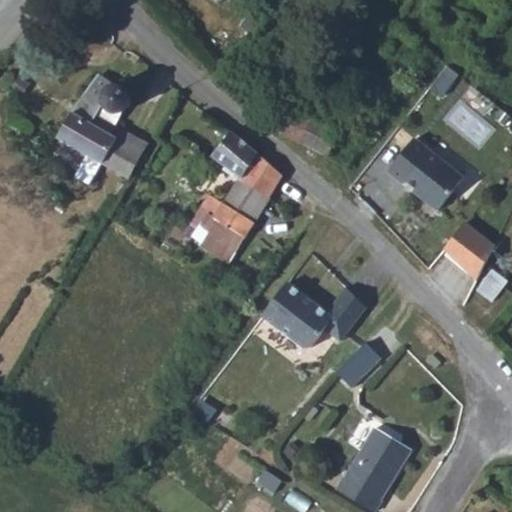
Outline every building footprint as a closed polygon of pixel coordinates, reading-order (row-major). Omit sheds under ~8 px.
[(118,84),(101,74),(70,115),(56,138),(83,153),(101,163),(117,137),(92,122),(102,106),(102,99),(103,94),(107,89),(112,86),(118,84)] [(289,111),(276,134),(326,159),(329,156),(343,162),(356,134),(342,127),(337,134),(289,111)] [(239,177),(237,181),(265,203),(281,177),(232,131),(211,158),(239,177)] [(412,138),(386,172),(402,186),(405,182),(415,190),(412,193),(435,211),(462,177),(412,138)] [(70,175),(87,185),(101,163),(83,153),(70,175)] [(237,181),(215,218),(200,208),(188,224),(194,229),(197,225),(207,232),(199,245),(227,263),(265,203),(237,181)] [(440,257),(475,283),(494,247),(464,225),(440,257)] [(492,303),(507,281),(491,269),(476,290),(492,303)] [(327,314),(288,285),(262,319),(305,351),(311,350),(325,331),(341,343),(366,310),(346,290),(327,314)] [(354,390),(382,361),(366,345),(337,374),(354,390)] [(374,429),(336,490),(372,511),(410,451),(374,429)]
